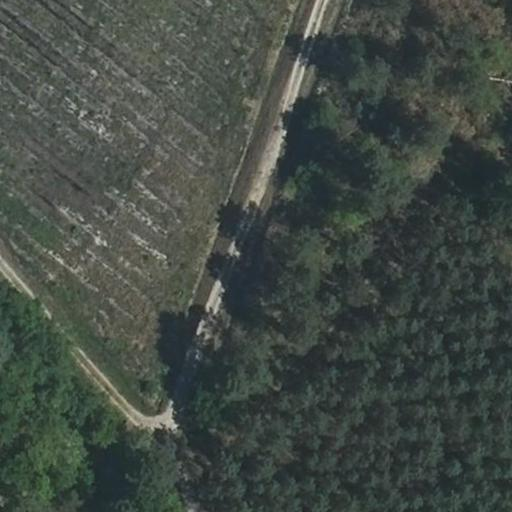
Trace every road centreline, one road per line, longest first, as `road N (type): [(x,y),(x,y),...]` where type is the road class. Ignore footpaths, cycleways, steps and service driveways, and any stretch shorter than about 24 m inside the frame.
road 1 (track): [(323,0),(163,441)]
road 2 (track): [(0,259),(163,441),(190,511)]
